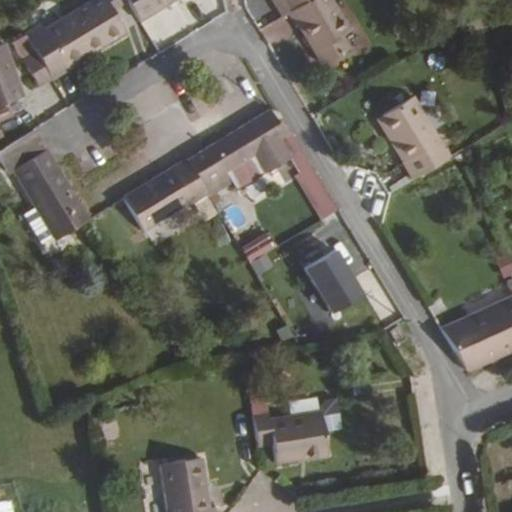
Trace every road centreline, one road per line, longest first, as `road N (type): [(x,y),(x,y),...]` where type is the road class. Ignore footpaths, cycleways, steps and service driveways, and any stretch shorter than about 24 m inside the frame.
road 1 (residential): [(457,415),(431,344),(251,44)]
road 2 (residential): [(251,44),(89,147)]
